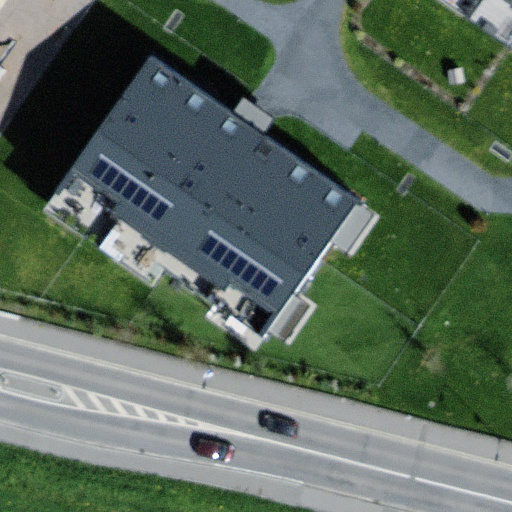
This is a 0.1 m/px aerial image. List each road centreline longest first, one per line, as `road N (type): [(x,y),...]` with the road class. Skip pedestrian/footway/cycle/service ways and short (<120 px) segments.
road 1 (secondary): [(289,447),(174,398),(0,351)]
road 2 (secondary): [(0,406),(135,434),(289,447)]
road 3 (secondary): [(289,447),(511,503)]
